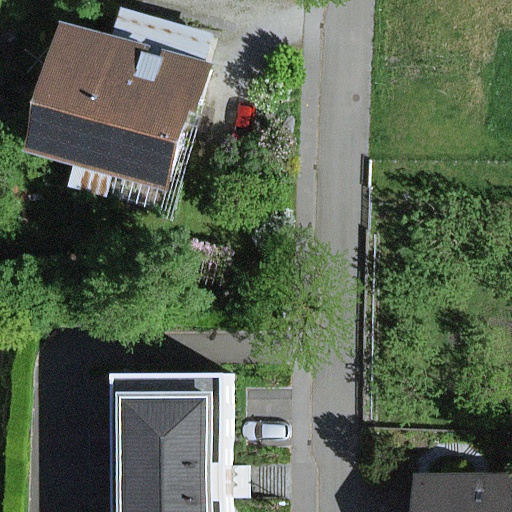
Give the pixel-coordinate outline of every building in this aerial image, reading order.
[(0,0),(0,136),(19,136),(20,0),(0,0)] [(197,176),(233,57),(102,18),(66,137),(197,176)] [(0,476),(0,382),(9,335),(0,333),(0,511),(4,511),(10,478),(0,476)] [(250,511),(247,363),(126,365),(129,511),(250,511)] [(511,511),(511,482),(446,482),(445,511),(511,511)]
